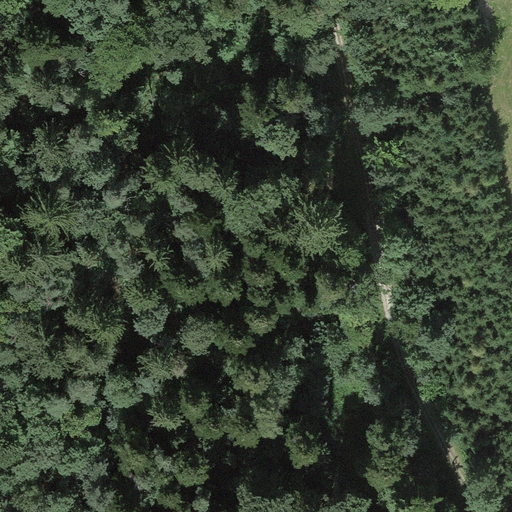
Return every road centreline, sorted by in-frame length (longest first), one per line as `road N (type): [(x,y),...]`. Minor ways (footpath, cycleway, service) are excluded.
road 1 (track): [(493,511),(421,379),(330,0)]
road 2 (track): [(48,511),(42,459),(0,354)]
